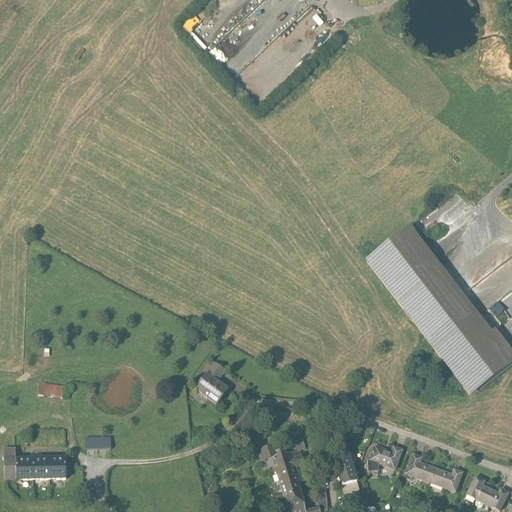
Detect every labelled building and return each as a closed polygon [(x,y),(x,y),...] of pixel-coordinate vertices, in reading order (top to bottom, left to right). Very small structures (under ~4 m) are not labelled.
[(256,30),(264,23),(253,12),(233,31),(243,41),(255,29),(256,30)] [(511,366),(511,363),(409,229),(365,262),(469,399),(511,366)] [(223,374),(213,366),(194,392),(215,407),(226,392),(215,384),(223,374)] [(65,390),(40,387),(39,398),(64,401),(65,390)] [(259,422),(248,425),(251,438),(262,435),(259,422)] [(83,440),(83,452),(110,452),(109,440),(83,440)] [(277,447),(252,454),(255,467),(270,463),(281,460),(277,447)] [(400,458),(373,447),(367,465),(394,474),(400,458)] [(15,484),(14,463),(14,450),(3,450),(3,484),(15,484)] [(281,460),(270,463),(285,511),(323,511),(318,511),(303,511),(294,486),(309,481),(305,477),(299,454),(281,460)] [(434,471),(419,466),(421,459),(411,456),(409,462),(403,478),(429,486),(434,471)] [(356,485),(348,457),(332,460),(340,490),(355,485),(356,485)] [(32,463),(14,463),(15,484),(32,483),(32,463)] [(48,463),(32,463),(32,483),(48,483),(48,463)] [(65,463),(48,463),(48,483),(65,483),(65,463)] [(450,476),(434,471),(429,486),(454,497),(462,475),(452,472),(450,476)] [(484,484),(474,479),(464,499),(491,511),(499,511),(508,496),(499,491),(496,496),(482,488),(484,484)] [(322,483),(312,485),(316,505),(326,503),(322,483)] [(355,485),(340,490),(347,511),(362,507),(355,485)]
